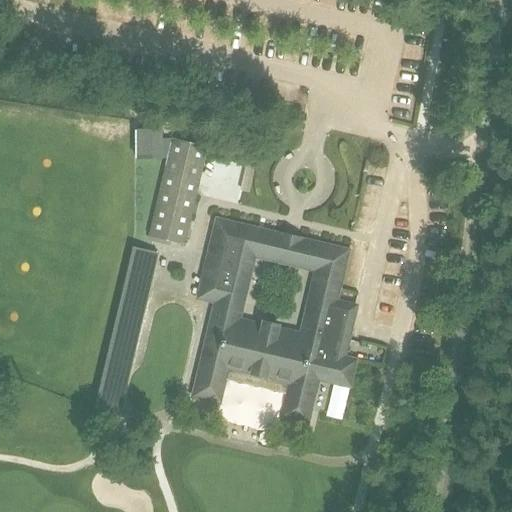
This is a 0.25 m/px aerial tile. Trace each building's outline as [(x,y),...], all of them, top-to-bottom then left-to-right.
[(432,64),(440,28),(421,23),(412,59),(432,64)] [(166,159),(170,140),(161,140),(161,131),(133,131),(133,159),(161,159),(166,159)] [(148,237),(184,245),(207,147),(170,138),(170,140),(148,237)] [(388,191),(391,176),(375,173),(372,188),(388,191)] [(355,361),(342,358),(354,307),(335,303),(306,296),(298,332),(240,319),(255,256),(298,266),(304,241),(216,220),(198,299),(214,303),(210,325),(195,385),(222,391),(226,372),(287,387),(283,405),(310,412),(317,380),(349,387),(355,361)] [(125,239),(102,388),(111,389),(110,399),(129,402),(153,243),(125,239)] [(298,266),(312,269),(306,296),(335,303),(348,251),(304,241),(298,266)] [(351,279),(363,285),(374,265),(361,258),(351,279)]
